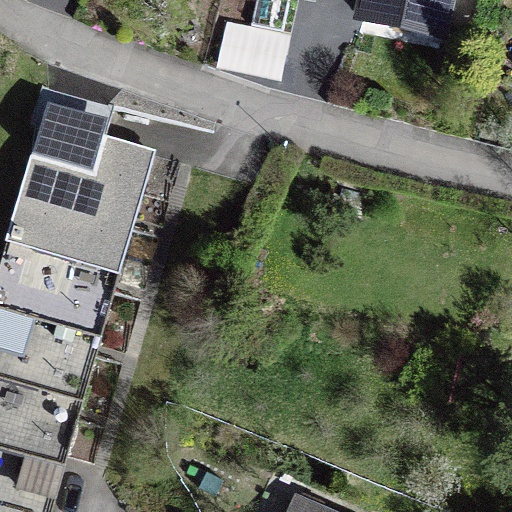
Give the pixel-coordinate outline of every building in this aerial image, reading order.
[(256,0),(251,26),(283,33),(289,0),(256,0)] [(363,0),(360,16),(444,34),(451,0),(363,0)] [(43,126),(10,242),(119,271),(152,154),(102,140),(112,105),(45,86),(34,123),(43,126)] [(10,242),(0,275),(0,313),(98,340),(119,271),(10,242)] [(0,409),(73,429),(80,404),(98,340),(0,313),(0,409)] [(49,511),(63,463),(73,429),(0,409),(0,511),(49,511)]
